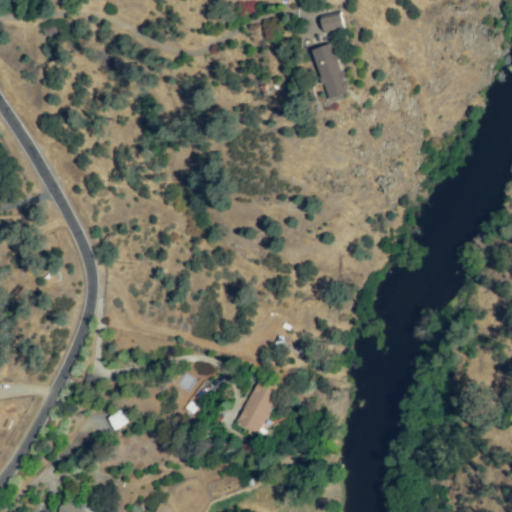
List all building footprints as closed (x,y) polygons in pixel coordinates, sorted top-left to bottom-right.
[(341,13),(343,29),(327,32),(325,16),(341,13)] [(335,45),(350,93),(331,99),(316,51),(335,45)] [(364,123),(363,110),(375,110),(376,123),(364,123)] [(260,379),(281,391),(259,432),(238,421),(260,379)] [(118,428),(111,418),(120,412),(127,422),(118,428)] [(91,511),(61,511),(66,501),(91,511)]
